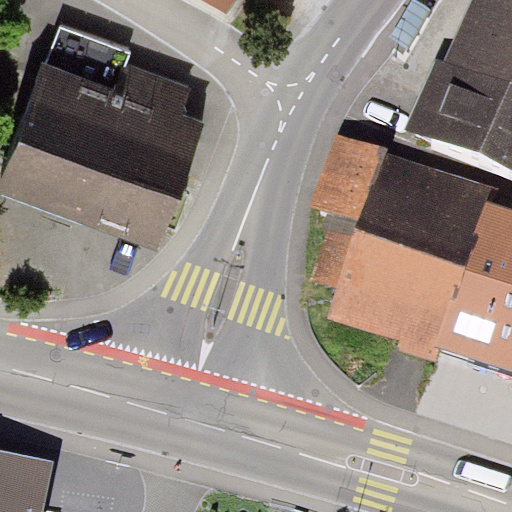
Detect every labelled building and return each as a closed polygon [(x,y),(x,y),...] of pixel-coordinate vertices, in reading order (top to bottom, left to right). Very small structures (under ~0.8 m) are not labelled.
[(511,0),(481,0),(452,83),(428,149),(511,178),(511,0)] [(27,85),(1,168),(154,216),(192,97),(39,49),(27,85)] [(324,210),(370,226),(390,165),(344,150),(324,210)] [(370,226),(337,326),(381,340),(436,358),(489,197),(390,165),(370,226)] [(511,204),(489,197),(436,358),(511,383),(511,204)] [(0,449),(0,511),(43,511),(50,456),(0,449)]
